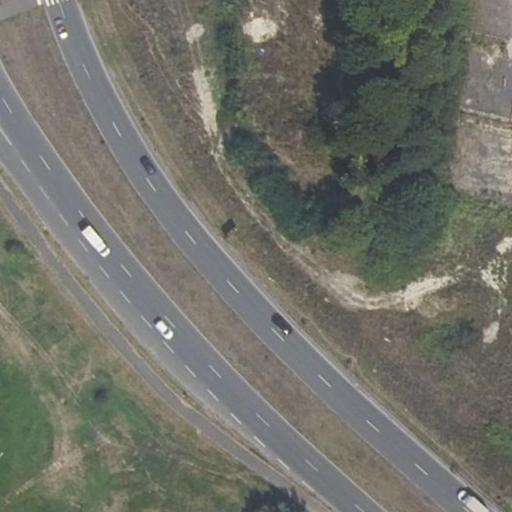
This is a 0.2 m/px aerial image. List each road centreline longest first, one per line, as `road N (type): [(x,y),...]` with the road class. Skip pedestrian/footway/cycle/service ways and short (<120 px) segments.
road 1 (primary): [(466,511),(274,332),(151,184),(89,81),(57,0)]
road 2 (primary): [(106,262),(220,383),(367,511)]
road 3 (primary): [(0,95),(106,262)]
road 4 (secondary): [(0,148),(55,222),(106,262)]
